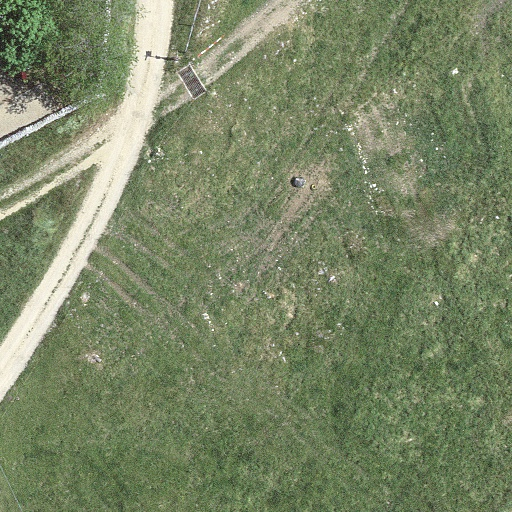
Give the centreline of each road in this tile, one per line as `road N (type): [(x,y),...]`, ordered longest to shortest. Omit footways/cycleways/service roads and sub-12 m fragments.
road 1 (track): [(0,382),(87,236),(137,120),(155,0)]
road 2 (track): [(137,120),(208,74),(290,0)]
